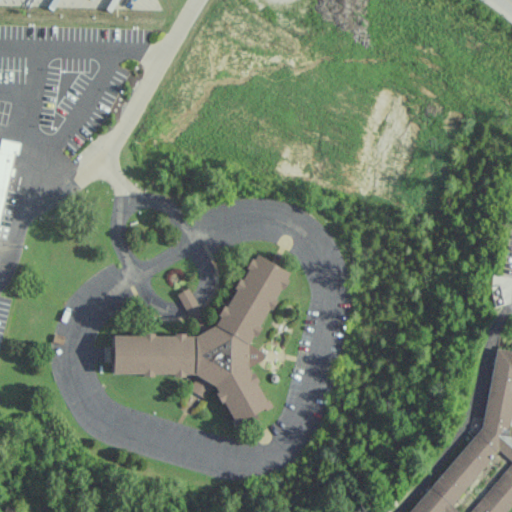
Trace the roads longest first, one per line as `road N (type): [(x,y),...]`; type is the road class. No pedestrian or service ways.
road 1 (residential): [(278,459),(172,443),(98,410),(77,386),(77,324),(97,293),(227,217),(292,220),(321,263),(325,298),(278,459)]
road 2 (residential): [(194,0),(137,104),(82,178)]
road 3 (residential): [(103,150),(129,198),(118,230),(142,292),(171,309)]
road 4 (residential): [(129,198),(165,203),(204,265),(199,292)]
